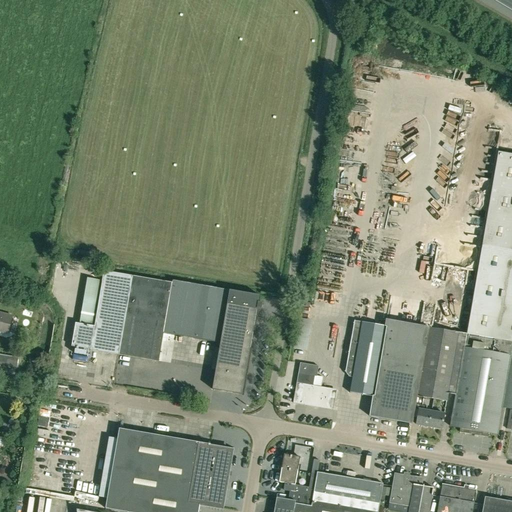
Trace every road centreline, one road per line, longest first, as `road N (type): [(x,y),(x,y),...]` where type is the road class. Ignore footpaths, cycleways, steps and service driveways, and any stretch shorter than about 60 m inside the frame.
road 1 (unclassified): [(265,426),(333,37),(324,0)]
road 2 (unclassified): [(511,468),(265,426)]
road 3 (unclassified): [(265,426),(58,391)]
